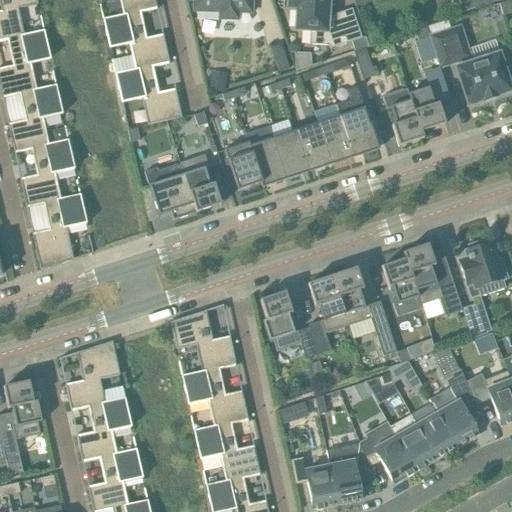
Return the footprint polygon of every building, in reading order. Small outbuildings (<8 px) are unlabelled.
[(0,0),(4,11),(0,11),(0,41),(44,31),(21,36),(15,10),(38,5),(36,0),(0,0)] [(122,0),(126,15),(103,20),(103,21),(157,9),(155,0),(122,0)] [(251,0),(193,0),(194,11),(220,12),(219,19),(237,20),(238,13),(251,13),(251,0)] [(328,47),(329,49),(352,42),(361,39),(361,38),(352,9),(334,15),(334,17),(327,16),(328,0),(288,0),(288,8),(297,9),(296,30),(310,31),(311,31),(310,45),(328,46),(328,47)] [(459,0),(463,11),(498,0),(459,0)] [(511,12),(511,10),(509,1),(499,4),(502,16),(511,12)] [(157,9),(103,21),(107,37),(109,49),(132,44),(138,69),(115,74),(115,75),(169,63),(163,35),(162,35),(143,39),(137,14),(156,9),(156,10),(157,9)] [(428,34),(426,28),(415,32),(418,42),(429,38),(428,34)] [(428,34),(429,38),(440,70),(441,69),(440,68),(456,62),(458,68),(456,69),(468,105),(482,100),(483,102),(497,98),(496,96),(510,91),(498,55),(472,64),(460,28),(430,37),(429,34),(428,34)] [(44,31),(0,41),(0,42),(10,40),(16,66),(0,69),(0,90),(2,98),(56,86),(33,91),(28,65),(50,60),(48,48),(45,36),(44,31)] [(361,39),(352,42),(354,51),(365,48),(369,47),(365,37),(361,38),(361,39)] [(281,44),(271,47),(279,72),(290,69),(281,44)] [(370,63),(365,48),(354,51),(354,52),(359,67),(363,80),(375,76),(370,63)] [(334,64),(324,68),(327,74),(336,71),(350,67),(349,64),(344,61),(334,64)] [(169,63),(115,75),(119,91),(121,103),(144,98),(150,125),(181,118),(175,90),(174,90),(155,94),(149,68),(168,64),(169,64),(169,63)] [(315,71),(317,77),(327,74),(324,68),(315,71)] [(209,90),(225,92),(226,80),(210,79),(209,90)] [(288,79),(279,82),(281,89),(290,86),(288,79)] [(279,82),(269,86),(271,92),(281,89),(279,82)] [(56,86),(2,98),(2,99),(3,99),(22,95),(28,121),(9,125),(8,125),(14,153),(68,141),(68,140),(45,145),(40,119),(62,114),(60,103),(56,86)] [(354,157),(354,158),(379,150),(370,124),(369,124),(364,109),(357,87),(348,90),(351,101),(337,106),(340,116),(347,137),(354,157)] [(407,89),(406,89),(423,139),(421,133),(445,125),(438,104),(434,105),(428,88),(408,94),(407,89)] [(243,95),(241,89),(231,92),(232,94),(233,98),(243,95)] [(398,147),(423,139),(406,89),(382,98),(386,110),(390,109),(395,125),(391,126),(398,147)] [(231,92),(222,95),(224,101),(233,98),(232,94),(231,92)] [(194,116),(198,128),(207,124),(203,112),(194,116)] [(317,124),(331,166),(354,158),(354,157),(347,137),(340,116),(317,124)] [(295,131),(308,173),(331,166),(317,124),(295,131)] [(261,184),(263,188),(286,180),(272,139),(268,128),(246,135),(248,143),(261,184)] [(57,130),(53,136),(55,143),(66,140),(63,129),(57,130)] [(140,140),(138,129),(127,131),(130,143),(140,140)] [(272,139),(286,180),(308,173),(295,131),(272,139)] [(68,141),(14,153),(14,154),(15,154),(34,150),(40,175),(21,180),(21,179),(20,180),(26,207),(80,196),(80,195),(57,200),(52,174),(74,169),(72,157),(68,141)] [(238,191),(261,184),(248,143),(224,151),(238,191)] [(180,164),(196,213),(221,205),(214,185),(210,186),(205,170),(209,168),(204,156),(180,164)] [(173,221),(196,213),(180,164),(179,164),(180,165),(158,172),(157,169),(144,173),(149,187),(159,217),(170,213),(173,221)] [(80,196),(26,207),(26,208),(26,209),(27,209),(46,204),(52,230),(33,234),(32,234),(40,271),(71,261),(64,229),(86,224),(84,212),(80,196)] [(496,259),(490,243),(484,245),(482,241),(468,246),(470,250),(466,251),(468,259),(458,262),(466,286),(467,285),(471,297),(479,295),(479,296),(504,288),(501,281),(507,279),(500,257),(496,259)] [(403,253),(421,309),(422,309),(420,305),(439,299),(445,318),(462,313),(458,301),(449,273),(434,277),(431,268),(434,266),(427,245),(403,253)] [(397,317),(421,309),(403,253),(402,254),(404,260),(381,268),(388,289),(392,287),(397,305),(394,306),(397,317)] [(332,277),(348,326),(372,319),(368,306),(364,307),(359,291),(363,290),(356,269),(332,277)] [(308,326),(308,327),(318,356),(330,352),(324,334),(348,326),(332,277),(307,285),(314,306),(318,304),(323,320),(308,326)] [(318,356),(308,327),(294,332),(288,315),(292,314),(285,293),(260,301),(266,321),(262,322),(269,342),(273,341),(276,352),(299,345),(305,361),(318,356)] [(485,333),(476,306),(463,310),(472,338),(485,333)] [(181,377),(234,365),(228,337),(227,338),(208,342),(201,313),(170,323),(176,350),(198,345),(204,371),(181,376),(181,377)] [(386,320),(373,324),(383,357),(396,353),(394,346),(386,320)] [(71,411),(125,399),(102,404),(97,381),(120,376),(112,342),(79,353),(85,381),(66,385),(65,385),(71,411)] [(409,361),(405,349),(396,353),(400,364),(409,361)] [(408,362),(396,365),(403,378),(414,372),(408,362)] [(235,367),(234,365),(181,377),(185,394),(188,405),(210,400),(216,426),(193,431),(193,432),(247,420),(241,392),(240,392),(221,397),(215,371),(234,367),(235,367)] [(481,375),(466,382),(477,405),(490,399),(501,427),(511,422),(511,386),(506,372),(483,381),(481,375)] [(324,376),(329,387),(338,384),(333,373),(324,376)] [(390,374),(378,378),(381,388),(393,384),(390,374)] [(450,389),(429,401),(431,403),(456,448),(478,436),(464,412),(477,405),(466,382),(463,375),(448,384),(450,389)] [(12,412),(0,414),(0,435),(2,443),(3,447),(16,444),(15,440),(40,435),(38,423),(41,422),(37,401),(33,402),(29,382),(3,388),(7,409),(11,408),(12,412)] [(364,383),(353,387),(362,402),(372,396),(364,383)] [(323,396),(315,399),(319,415),(327,414),(323,396)] [(125,399),(71,411),(71,412),(72,412),(91,408),(96,432),(77,436),(76,436),(82,462),(136,450),(113,455),(108,432),(131,427),(128,416),(125,399)] [(431,403),(410,416),(435,460),(436,460),(456,448),(431,403)] [(290,408),(284,409),(290,427),(296,425),(290,408)] [(410,416),(389,427),(415,472),(417,470),(418,472),(424,468),(423,467),(435,460),(410,416)] [(247,420),(193,432),(197,448),(200,460),(222,455),(228,481),(259,474),(253,447),(252,447),(233,451),(227,425),(246,421),(247,421),(247,420)] [(412,473),(415,472),(387,424),(366,436),(368,440),(359,444),(368,468),(381,462),(393,484),(406,477),(407,478),(413,475),(412,473)] [(16,444),(3,447),(6,462),(9,476),(22,473),(16,444)] [(359,444),(326,451),(329,467),(337,505),(361,500),(356,473),(368,468),(359,444)] [(136,450),(82,462),(82,463),(83,463),(102,459),(107,483),(88,488),(88,487),(87,488),(92,511),(99,511),(147,501),(124,506),(119,483),(142,479),(140,467),(136,450)] [(323,508),(337,505),(329,467),(305,472),(302,458),(290,461),(295,485),(307,483),(312,510),(316,509),(316,511),(323,510),(323,508)] [(228,481),(205,486),(209,503),(211,511),(224,511),(235,510),(234,511),(267,511),(266,501),(265,501),(265,502),(246,506),(240,480),(259,476),(260,476),(259,474),(228,481)] [(55,485),(53,476),(41,478),(44,488),(55,485)] [(18,483),(6,486),(8,496),(20,493),(18,483)] [(0,497),(8,496),(6,486),(0,487),(0,497)] [(147,501),(99,511),(103,511),(113,510),(113,511),(149,511),(147,501)]
